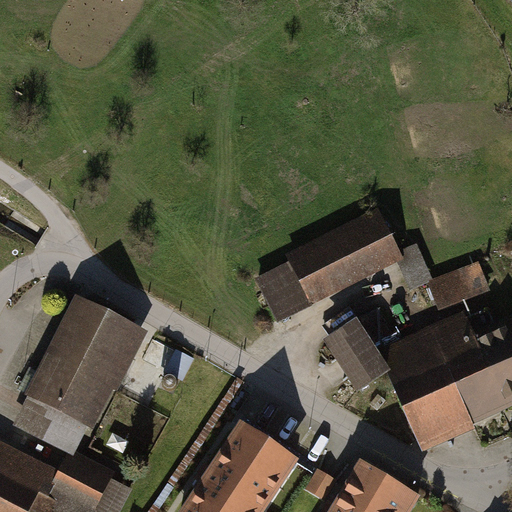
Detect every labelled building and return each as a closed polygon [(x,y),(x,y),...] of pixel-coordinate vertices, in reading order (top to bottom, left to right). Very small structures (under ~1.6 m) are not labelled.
[(431,98),(450,93),(436,39),(417,44),(431,98)] [(215,190),(207,201),(247,233),(256,223),(215,190)] [(378,206),(285,253),(289,262),(311,305),(397,262),(404,258),(400,249),(378,206)] [(415,243),(400,249),(404,258),(397,262),(409,289),(431,279),(415,243)] [(311,305),(289,262),(256,279),(278,321),(311,305)] [(481,264),(428,282),(438,310),(491,291),(481,264)] [(29,393),(13,423),(67,452),(73,455),(76,451),(89,426),(93,428),(113,389),(116,390),(148,329),(77,292),(26,392),(29,393)] [(377,345),(422,452),(474,428),(472,424),(511,404),(511,316),(472,333),(462,310),(377,345)] [(356,389),(387,370),(354,317),(322,337),(356,389)] [(260,511),(296,456),(241,421),(207,473),(181,511),(260,511)] [(0,438),(0,511),(120,511),(133,489),(113,478),(116,473),(76,451),(73,455),(67,452),(57,470),(0,438)] [(412,511),(424,495),(365,457),(330,510),(328,511),(412,511)] [(318,467),(306,488),(326,500),(339,479),(318,467)]
